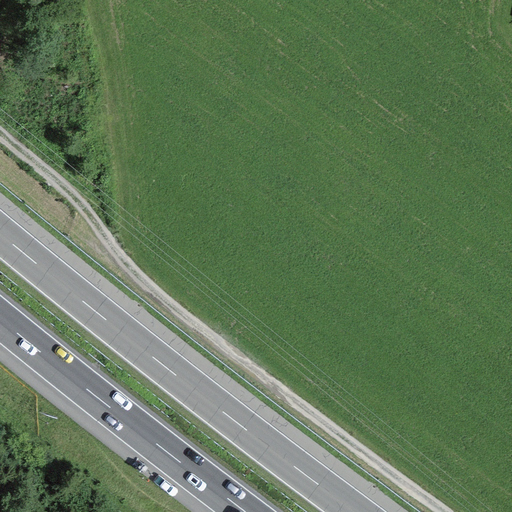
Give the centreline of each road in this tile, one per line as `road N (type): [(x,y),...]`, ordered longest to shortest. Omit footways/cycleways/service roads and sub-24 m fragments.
road 1 (track): [(444,511),(155,292),(75,198),(0,133)]
road 2 (motorway): [(355,511),(0,233)]
road 3 (motorway): [(0,318),(245,511)]
